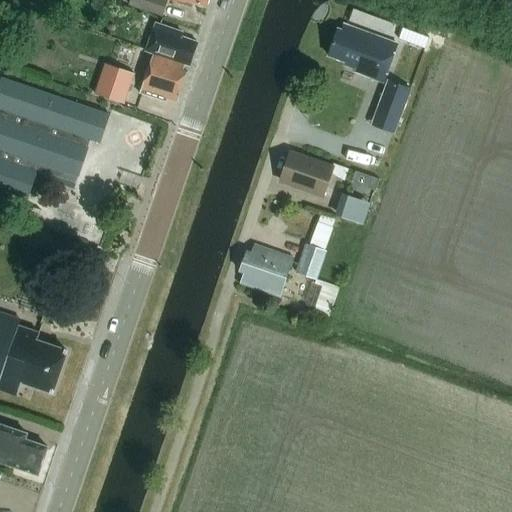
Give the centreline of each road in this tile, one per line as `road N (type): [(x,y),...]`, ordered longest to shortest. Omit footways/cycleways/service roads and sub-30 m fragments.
road 1 (tertiary): [(58,511),(233,0)]
road 2 (residential): [(154,511),(293,94)]
